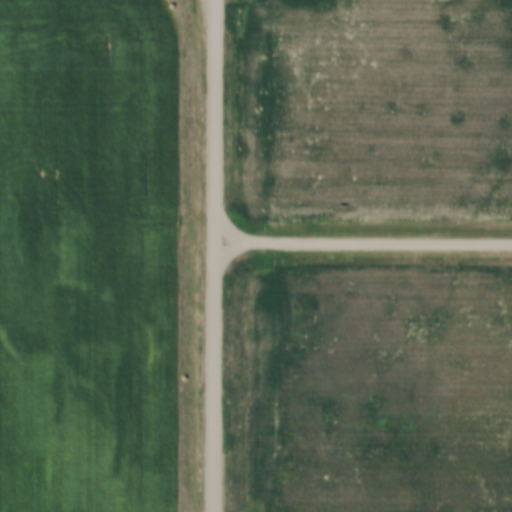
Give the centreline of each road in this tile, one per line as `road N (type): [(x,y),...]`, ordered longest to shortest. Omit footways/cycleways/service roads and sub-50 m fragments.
road 1 (residential): [(225,0),(226,511)]
road 2 (track): [(511,250),(225,250)]
